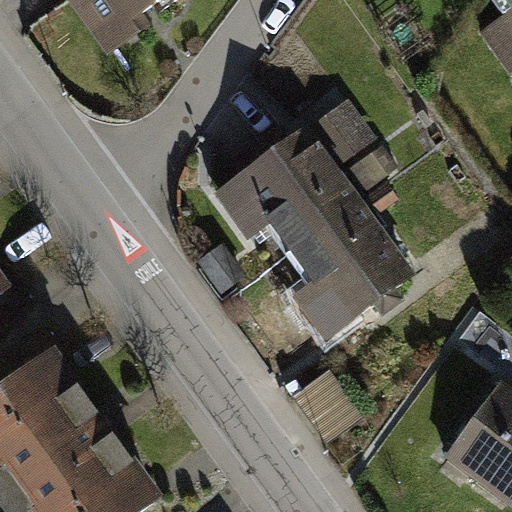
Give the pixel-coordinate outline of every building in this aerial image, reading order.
[(159,0),(72,0),(111,52),(143,29),(135,18),(159,0)] [(511,0),(497,0),(508,15),(486,30),(511,66),(511,0)] [(264,224),(289,258),(367,201),(310,123),(217,190),(221,195),(199,211),(224,245),(244,230),(248,236),(264,224)] [(367,201),(289,258),(311,288),(297,298),(320,330),(339,316),(346,326),(419,273),(367,201)] [(0,279),(0,298),(9,292),(0,279)] [(50,349),(0,384),(0,511),(147,511),(161,503),(50,349)] [(511,389),(492,375),(439,448),(511,500),(511,389)] [(339,377),(304,399),(334,448),(369,426),(339,377)]
